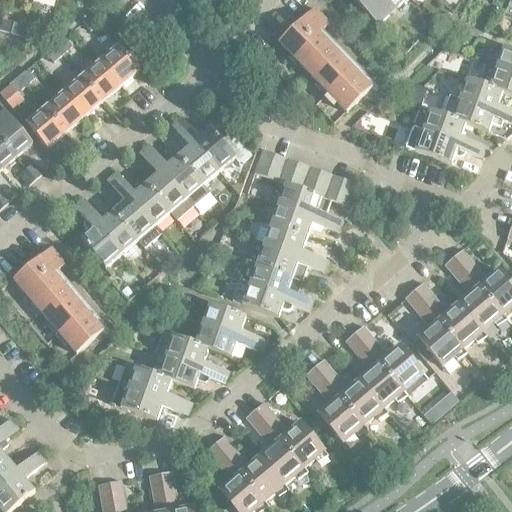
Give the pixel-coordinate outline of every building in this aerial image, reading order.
[(393,13),(381,0),(351,0),(378,27),(393,13)] [(381,0),(393,13),(406,0),(381,0)] [(338,106),(346,114),(347,115),(373,90),(319,35),(329,26),(315,11),(279,45),(318,85),(319,84),(339,105),(338,106)] [(93,16),(83,24),(91,33),(101,25),(93,16)] [(23,39),(26,27),(14,24),(11,36),(23,39)] [(38,30),(26,27),(23,39),(35,42),(38,30)] [(56,47),(63,56),(73,48),(65,39),(56,47)] [(54,64),(63,56),(56,47),(46,55),(54,64)] [(101,64),(121,88),(140,72),(120,48),(101,64)] [(511,74),(511,52),(504,49),(497,70),(511,74)] [(83,79),(103,103),(121,88),(101,64),(83,79)] [(480,86),(504,95),(511,97),(511,74),(497,70),(487,66),(480,86)] [(19,78),(27,88),(36,79),(28,70),(19,78)] [(17,96),(27,88),(19,78),(10,86),(17,96)] [(64,95),(85,119),(103,103),(83,79),(64,95)] [(504,95),(480,86),(467,81),(459,102),(503,118),(506,112),(498,110),(504,95)] [(66,135),(85,119),(64,95),(46,111),(66,135)] [(502,130),(504,125),(511,127),(511,123),(511,114),(506,112),(503,118),(459,102),(449,98),(442,118),(466,127),(489,135),(492,127),(502,130)] [(48,150),(66,135),(46,111),(27,126),(48,150)] [(466,149),(468,142),(461,140),(466,127),(442,118),(420,111),(413,130),(466,149)] [(6,114),(0,118),(0,139),(17,159),(33,146),(6,114)] [(172,127),(178,134),(188,126),(182,119),(172,127)] [(237,160),(226,147),(212,131),(205,136),(201,131),(197,131),(194,133),(188,126),(178,134),(185,142),(189,138),(220,175),(236,161),(237,160)] [(473,159),(478,146),(468,142),(466,149),(413,130),(406,150),(452,166),(456,153),(473,159)] [(204,188),(220,175),(189,138),(185,142),(191,149),(179,159),(204,188)] [(236,138),(226,147),(237,160),(236,161),(240,165),(244,165),(253,158),(236,138)] [(0,171),(1,173),(17,159),(0,139),(0,171)] [(478,146),(473,159),(482,162),(487,149),(478,146)] [(140,155),(146,162),(156,154),(150,147),(140,155)] [(146,162),(153,169),(157,165),(194,210),(210,196),(204,188),(179,159),(168,168),(156,154),(146,162)] [(256,176),(267,180),(275,158),(264,154),(256,176)] [(287,162),(275,158),(267,180),(279,184),(287,162)] [(279,184),(285,187),(290,189),(298,166),(287,162),(279,184)] [(159,176),(147,186),(172,215),(178,223),(194,210),(157,165),(153,169),(159,176)] [(27,171),(36,182),(43,176),(34,166),(27,171)] [(310,170),(298,166),(290,189),(302,193),(310,170)] [(310,170),(302,193),(313,197),(321,174),(310,170)] [(36,182),(27,171),(21,177),(29,188),(36,182)] [(108,182),(114,189),(124,180),(118,174),(108,182)] [(333,178),(321,174),(313,197),(325,201),(333,178)] [(344,182),(333,178),(325,201),(331,203),(336,205),(344,182)] [(114,189),(120,196),(124,192),(155,229),(172,215),(147,186),(136,195),(124,180),(114,189)] [(356,187),(344,182),(336,205),(348,209),(356,187)] [(285,187),(278,206),(323,223),(325,217),(326,217),(331,203),(325,201),(313,197),(302,193),(290,189),(285,187)] [(126,204),(114,214),(139,243),(145,251),(162,237),(155,229),(124,192),(120,196),(126,204)] [(0,195),(0,204),(4,209),(11,204),(2,193),(0,195)] [(81,216),(91,208),(85,202),(76,210),(81,216)] [(326,217),(325,217),(323,223),(278,206),(270,227),(307,240),(312,226),(331,233),(335,220),(326,217)] [(123,257),(139,243),(114,214),(103,223),(91,208),(81,216),(87,224),(92,220),(123,257)] [(87,224),(85,225),(85,229),(90,234),(82,241),(107,270),(123,257),(92,220),(87,224)] [(343,223),(335,220),(331,233),(338,236),(343,223)] [(311,257),(312,258),(313,255),(311,251),(304,249),(307,240),(270,227),(261,224),(254,242),(309,263),(311,257)] [(307,270),(316,273),(321,261),(312,258),(311,257),(309,263),(254,242),(247,263),(302,283),(307,270)] [(15,283),(77,355),(78,356),(105,333),(55,275),(65,267),(52,251),(15,283)] [(472,282),(472,283),(478,290),(479,289),(503,318),(511,310),(511,288),(498,272),(487,282),(463,253),(454,260),(472,282)] [(463,290),(472,283),(472,282),(454,260),(444,268),(463,290)] [(328,263),(321,261),(316,273),(324,276),(328,263)] [(302,283),(247,263),(240,282),(294,302),(296,297),(297,297),(302,283)] [(232,304),(278,321),(281,312),(287,314),(291,312),(292,309),(302,313),(306,301),(297,297),(296,297),(294,302),(240,282),(232,304)] [(432,316),(439,323),(464,352),(474,342),(477,345),(487,339),(483,335),(459,306),(448,315),(423,286),(414,293),(433,315),(432,316)] [(483,335),(494,326),(497,329),(507,322),(503,318),(479,289),(478,290),(470,297),(459,306),(483,335)] [(433,315),(414,293),(405,302),(423,324),(432,316),(433,315)] [(314,303),(306,301),(302,313),(309,316),(314,303)] [(211,306),(203,328),(248,344),(250,338),(242,335),(247,320),(211,306)] [(439,323),(418,340),(443,369),(454,359),(457,362),(467,356),(464,352),(439,323)] [(258,341),(250,338),(248,344),(203,328),(196,347),(210,352),(233,360),(238,346),(254,352),(258,341)] [(354,337),(373,358),(382,351),(363,329),(354,337)] [(164,335),(157,354),(213,375),(216,369),(214,369),(215,366),(214,363),(207,360),(210,352),(196,347),(164,335)] [(373,358),(354,337),(345,345),(363,366),(373,358)] [(267,344),(258,341),(254,352),(263,355),(267,344)] [(403,395),(404,394),(415,385),(418,388),(428,382),(399,349),(379,366),(403,395)] [(195,391),(199,381),(206,384),(209,383),(210,380),(219,383),(223,372),(216,369),(213,375),(157,354),(149,374),(173,383),(195,391)] [(315,370),(333,392),(342,384),(324,363),(315,370)] [(127,366),(119,387),(165,403),(174,406),(176,400),(168,397),(173,383),(149,374),(127,366)] [(384,411),(396,401),(399,404),(408,399),(404,394),(403,395),(379,366),(359,382),(384,411)] [(333,392),(315,370),(305,378),(324,400),(333,392)] [(223,372),(219,383),(227,386),(231,375),(223,372)] [(359,382),(339,399),(364,428),(365,428),(376,418),(379,421),(388,415),(384,411),(359,382)] [(165,403),(119,387),(112,407),(158,424),(165,403)] [(364,428),(339,399),(319,417),(343,446),(356,435),(358,438),(368,431),(365,428),(364,428)] [(172,412),(182,415),(186,403),(176,400),(174,406),(172,412)] [(186,403),(182,415),(190,418),(194,407),(186,403)] [(282,427),(264,405),(255,413),(273,434),(273,435),(279,442),(305,470),(314,463),(316,465),(328,458),(300,425),(288,435),(282,427)] [(273,434),(255,413),(245,421),(264,443),(273,435),(273,434)] [(10,421),(4,427),(12,437),(19,431),(10,421)] [(4,427),(0,430),(0,437),(1,438),(0,438),(0,466),(7,461),(0,452),(0,447),(12,437),(4,427)] [(215,447),(234,468),(243,460),(224,439),(215,447)] [(285,487),(294,479),(297,482),(308,475),(305,470),(279,442),(260,458),(285,487)] [(234,468),(215,447),(206,455),(224,476),(234,468)] [(38,454),(31,460),(40,470),(46,464),(38,454)] [(265,504),(266,503),(275,495),(277,498),(289,491),(285,487),(260,458),(240,475),(265,504)] [(31,460),(24,466),(28,471),(32,476),(40,470),(31,460)] [(0,466),(0,494),(21,477),(28,471),(24,466),(21,462),(13,468),(7,461),(0,466)] [(165,505),(166,511),(194,511),(194,509),(179,511),(177,503),(177,502),(172,474),(161,477),(166,505),(165,505)] [(262,511),(269,507),(266,503),(265,504),(240,475),(219,493),(232,507),(226,511),(262,511)] [(0,511),(12,511),(35,493),(21,477),(0,494),(0,511)] [(154,507),(165,505),(166,505),(161,477),(148,479),(154,507)] [(110,486),(114,511),(125,511),(127,511),(122,484),(110,486)] [(114,511),(110,486),(98,488),(101,511),(114,511)]
